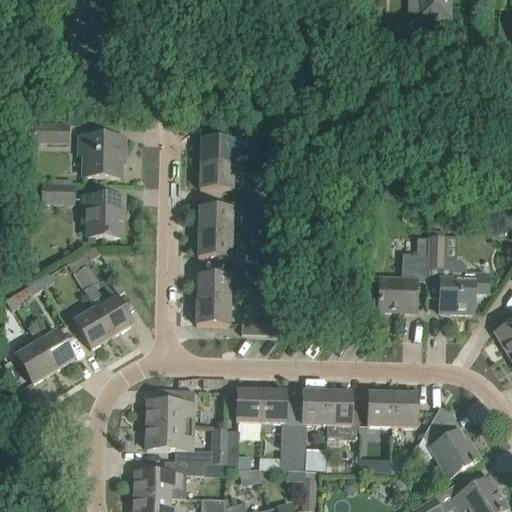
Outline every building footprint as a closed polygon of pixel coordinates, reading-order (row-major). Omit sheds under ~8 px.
[(449,14),(449,0),(408,0),(409,13),(441,14),(441,28),(449,28),(449,14)] [(67,146),(68,129),(34,128),(33,145),(67,146)] [(246,169),(247,132),(220,132),(220,144),(201,144),(200,168),(232,169),(246,169)] [(281,149),(281,136),(272,136),(272,149),(281,149)] [(124,167),(125,142),(79,141),(79,159),(84,159),(83,181),(120,182),(120,167),(124,167)] [(232,194),(232,169),(200,168),(199,193),(232,194)] [(269,192),(245,191),(245,203),(278,204),(279,170),(270,170),(269,192)] [(72,188),(51,188),(51,189),(43,189),(42,207),(73,208),(73,190),(72,190),(72,188)] [(122,242),(123,202),(82,201),(82,226),(88,226),(88,241),(122,242)] [(278,216),(278,204),(245,203),(245,216),(278,216)] [(511,230),(511,228),(511,204),(510,203),(497,220),(511,230)] [(230,237),(231,212),(199,212),(198,236),(230,237)] [(266,238),(278,238),(278,218),(266,218),(266,238)] [(230,262),(230,237),(198,236),(198,261),(218,261),(230,262)] [(487,299),(488,278),(467,278),(467,270),(460,263),(444,263),(445,241),(428,241),(428,270),(444,271),(444,284),(440,284),(439,317),(474,318),(474,298),(487,299)] [(74,278),(92,267),(90,264),(101,257),(96,249),(85,255),(67,265),(74,278)] [(277,272),(277,260),(267,259),(267,257),(243,256),(243,271),(277,272)] [(276,284),(277,272),(243,271),(242,286),(267,286),(267,284),(276,284)] [(48,278),(37,284),(43,293),(53,287),(48,278)] [(230,305),(231,280),(197,280),(197,304),(230,305)] [(415,316),(416,296),(416,284),(380,283),(379,315),(415,316)] [(32,299),(43,293),(37,284),(27,290),(32,298),(32,299)] [(105,306),(94,289),(84,294),(95,312),(94,313),(111,341),(133,328),(116,300),(105,306)] [(19,311),(17,307),(12,300),(5,304),(11,315),(19,311)] [(229,329),(229,327),(230,305),(197,304),(196,329),(229,329)] [(91,353),(111,341),(94,313),(74,325),(91,353)] [(276,340),(276,320),(276,315),(266,315),(266,326),(242,325),(241,339),(276,340)] [(509,360),(511,358),(511,326),(495,337),(509,360)] [(46,341),(37,327),(28,333),(36,346),(53,376),(75,363),(57,334),(46,341)] [(32,388),(53,376),(36,346),(15,359),(32,388)] [(236,426),(261,427),(262,394),(237,393),(236,426)] [(148,406),(147,429),(193,430),(194,395),(178,394),(177,407),(148,406)] [(285,427),(285,414),(286,394),(262,394),(261,437),(272,438),(272,427),(285,427)] [(326,429),(327,396),(303,395),(302,428),(326,429)] [(352,396),(327,396),(326,429),(327,429),(327,441),(327,448),(338,448),(338,442),(359,443),(359,429),(351,429),(351,416),(351,413),(352,396)] [(392,431),(393,397),(368,397),(367,430),(392,431)] [(416,431),(417,398),(393,397),(392,431),(416,431)] [(455,437),(448,426),(453,419),(439,412),(423,440),(440,468),(433,472),(432,476),(439,486),(442,486),(479,464),(468,445),(464,446),(457,435),(455,437)] [(147,429),(146,453),(180,455),(192,455),(193,430),(147,429)] [(304,475),(305,475),(305,459),(306,435),(294,435),(293,451),(293,474),(304,475)] [(293,474),(293,451),(281,451),(281,462),(259,462),(259,474),(293,474)] [(196,455),(196,466),(204,467),(210,467),(210,456),(196,455)] [(305,459),(305,475),(316,475),(326,475),(327,460),(305,459)] [(399,478),(400,465),(390,465),(390,477),(399,478)] [(204,479),(204,468),(184,466),(180,466),(164,466),(164,478),(136,477),(135,501),(170,502),(185,503),(186,479),(204,479)] [(358,476),(358,467),(346,467),(345,476),(358,476)] [(371,467),(358,467),(358,476),(371,477),(371,467)] [(316,475),(305,475),(304,475),(304,483),(303,483),(302,511),(314,511),(316,476),(326,476),(326,475),(316,475)] [(460,499),(451,504),(456,511),(507,511),(489,481),(472,492),(460,499)] [(169,511),(170,502),(135,501),(134,511),(169,511)] [(434,502),(417,511),(441,511),(435,501),(434,502)] [(225,511),(226,511),(226,504),(202,503),(201,511),(225,511)]
